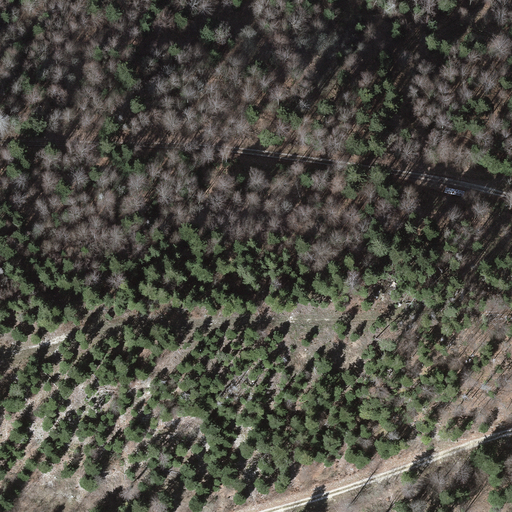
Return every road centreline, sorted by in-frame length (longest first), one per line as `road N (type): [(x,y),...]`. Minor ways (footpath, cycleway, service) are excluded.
road 1 (track): [(0,138),(242,147),(511,192)]
road 2 (track): [(511,429),(257,511)]
